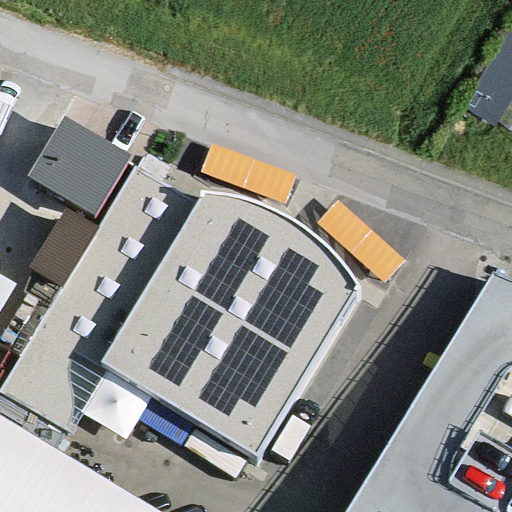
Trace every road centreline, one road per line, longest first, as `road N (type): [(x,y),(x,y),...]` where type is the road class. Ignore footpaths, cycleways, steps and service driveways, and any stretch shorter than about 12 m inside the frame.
road 1 (residential): [(511,223),(0,36)]
road 2 (unknown): [(511,231),(325,511)]
